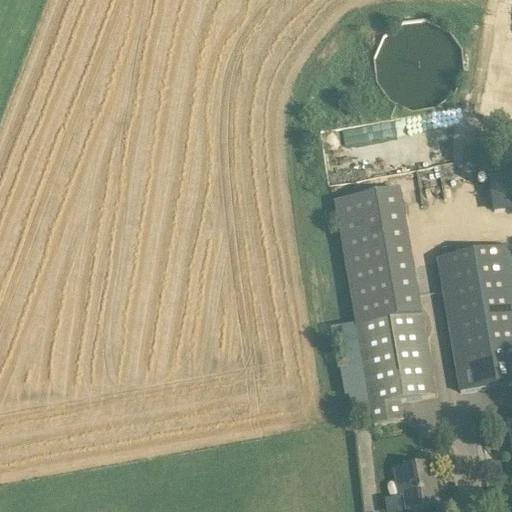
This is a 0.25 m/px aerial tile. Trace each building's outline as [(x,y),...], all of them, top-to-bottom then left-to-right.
[(446,25),(385,39),(388,53),(377,56),(381,75),(386,73),(393,102),(460,87),(446,25)] [(421,157),(417,159),(421,170),(448,159),(442,145),(448,142),(440,122),(425,128),(430,140),(416,146),(421,157)] [(330,148),(331,178),(370,176),(369,157),(341,159),(340,147),(330,148)] [(438,168),(416,176),(424,198),(446,191),(438,168)] [(511,176),(488,180),(493,214),(511,211),(511,176)] [(434,398),(413,271),(400,192),(333,205),(373,429),(404,425),(400,403),(434,398)] [(462,394),(511,385),(511,305),(503,253),(444,263),(462,371),(458,372),(462,394)] [(398,489),(403,488),(407,511),(418,511),(437,509),(430,468),(395,474),(398,489)]
